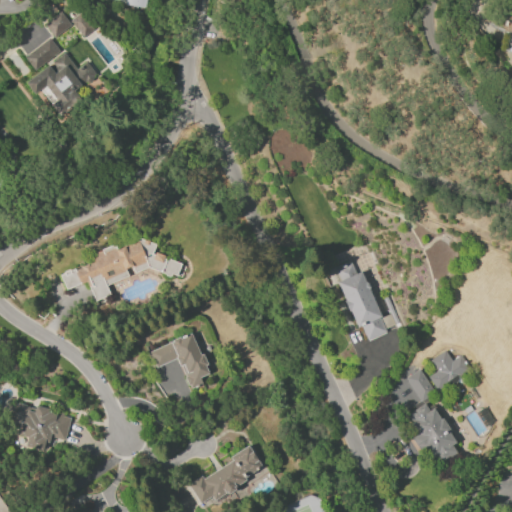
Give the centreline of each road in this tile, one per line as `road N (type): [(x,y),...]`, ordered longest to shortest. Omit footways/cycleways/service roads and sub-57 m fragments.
road 1 (residential): [(176,108),(211,121),(378,511)]
road 2 (residential): [(198,0),(176,108),(132,186),(0,261)]
road 3 (residential): [(0,307),(73,354),(126,436)]
